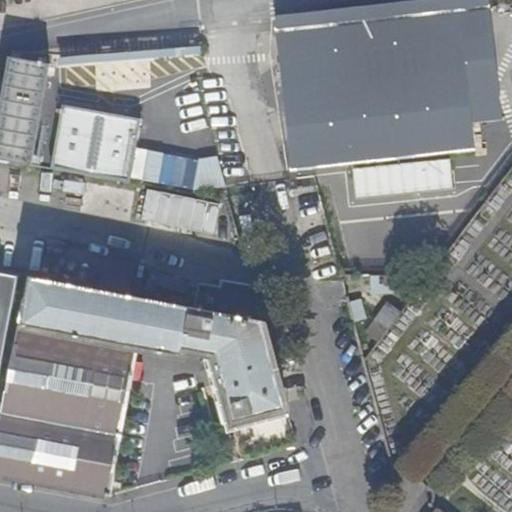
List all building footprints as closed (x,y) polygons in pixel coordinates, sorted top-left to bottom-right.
[(473,116),(472,109),(459,0),(425,0),(278,17),(294,158),(352,151),(380,148),(446,140),(485,136),(489,135),(487,114),(473,116)] [(459,0),(472,109),(501,105),(488,0),(459,0)] [(0,161),(131,181),(140,116),(59,104),(56,124),(39,122),(48,61),(96,69),(94,85),(147,93),(152,61),(5,39),(0,74),(0,161)] [(487,155),(485,136),(446,140),(450,176),(492,171),(490,154),(487,155)] [(380,148),(352,151),(354,163),(381,160),(380,148)] [(158,178),(193,182),(196,156),(162,152),(158,178)] [(140,223),(213,234),(218,202),(144,192),(140,223)] [(0,363),(17,277),(0,273),(0,363)] [(398,275),(377,275),(377,291),(397,291),(398,275)] [(25,321),(33,277),(30,276),(0,416),(0,474),(27,480),(59,330),(25,321)] [(287,410),(263,320),(195,308),(33,277),(25,321),(59,330),(97,338),(137,346),(183,354),(188,330),(207,335),(233,424),(287,410)] [(263,320),(254,285),(222,280),(221,287),(200,284),(195,308),(263,320)] [(361,303),(347,306),(353,325),(366,321),(361,303)] [(398,314),(387,306),(365,335),(376,343),(398,314)] [(97,338),(59,330),(27,480),(66,487),(97,338)] [(107,495),(137,346),(97,338),(66,487),(107,495)]
